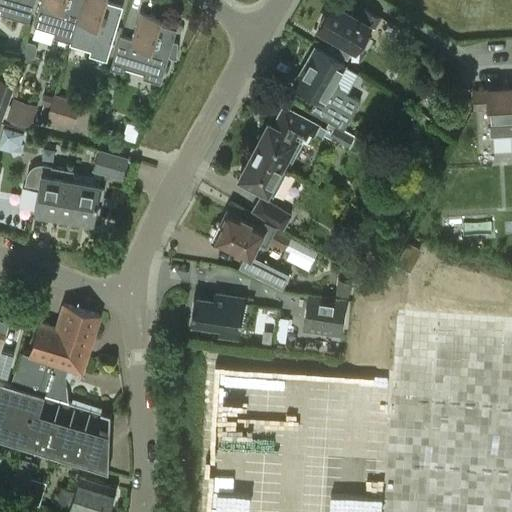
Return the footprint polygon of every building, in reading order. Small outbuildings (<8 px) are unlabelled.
[(0,0),(0,15),(27,24),(34,0),(0,0)] [(67,46),(68,46),(82,0),(40,0),(32,28),(53,34),(52,39),(68,44),(67,46)] [(82,0),(68,46),(88,52),(87,57),(105,62),(121,8),(103,2),(103,0),(82,0)] [(327,50),(331,53),(344,61),(365,27),(371,30),(377,19),(363,10),(357,21),(330,5),(316,30),(333,40),(327,50)] [(154,17),(138,13),(130,40),(118,36),(108,70),(121,74),(122,69),(142,75),(140,80),(158,85),(166,58),(174,60),(175,59),(174,59),(175,45),(171,43),(174,31),(158,26),(160,19),(154,17)] [(329,121),(326,126),(352,141),(355,136),(343,129),(359,101),(339,90),(335,78),(342,67),(314,51),(293,87),(315,100),(310,110),(329,121)] [(0,123),(1,120),(7,103),(13,84),(0,79),(0,123)] [(487,89),(473,89),(474,108),(488,107),(489,118),(488,118),(489,136),(511,134),(511,86),(499,87),(499,88),(487,88),(487,89)] [(79,103),(54,95),(46,120),(71,127),(79,103)] [(13,98),(7,118),(31,125),(37,105),(13,98)] [(432,120),(444,128),(456,111),(443,102),(432,120)] [(250,152),(285,170),(293,155),(292,155),(299,143),(304,146),(310,135),(311,135),(315,126),(281,108),(271,127),(265,124),(250,152)] [(348,149),(352,141),(326,126),(321,134),(348,149)] [(93,168),(95,169),(122,177),(127,159),(127,157),(99,149),(98,150),(93,168)] [(277,185),(285,170),(250,152),(236,179),(270,197),(276,185),(277,185)] [(99,187),(100,182),(71,177),(72,169),(45,164),(44,164),(42,164),(41,163),(39,164),(37,164),(36,164),(34,165),(33,166),(32,167),(30,168),(29,170),(28,171),(28,173),(25,183),(39,186),(35,211),(92,221),(93,216),(96,217),(98,207),(95,206),(97,197),(100,198),(102,188),(99,187)] [(261,195),(252,210),(282,227),(291,213),(261,195)] [(213,242),(244,257),(250,260),(259,242),(266,245),(269,240),(284,247),(289,237),(274,229),(275,225),(265,220),(261,228),(227,211),(220,225),(216,227),(211,236),(213,242)] [(397,262),(409,268),(419,247),(407,241),(397,262)] [(289,274),(264,261),(264,262),(257,276),(282,288),(289,274)] [(238,339),(240,325),(243,298),(213,294),(212,300),(193,297),(189,325),(217,328),(215,336),(238,339)] [(341,334),(344,305),(305,300),(302,329),(341,334)] [(511,511),(511,308),(405,301),(390,511),(511,511)] [(10,383),(40,392),(68,401),(66,375),(68,367),(80,370),(79,371),(81,371),(100,314),(63,302),(56,326),(39,321),(29,354),(21,351),(10,383)] [(0,312),(1,310),(0,310),(0,347),(0,348),(9,317),(0,314),(0,312)] [(0,349),(0,350),(0,374),(7,377),(14,353),(0,349)] [(370,464),(375,387),(214,375),(204,511),(220,511),(227,419),(263,421),(257,511),(289,511),(290,511),(295,511),(305,511),(312,420),(326,421),(319,511),(338,511),(339,505),(354,506),(357,463),(370,464)] [(34,411),(40,392),(10,383),(0,380),(0,438),(108,471),(108,449),(99,446),(103,432),(34,411)] [(116,493),(114,490),(116,486),(81,475),(76,490),(62,486),(56,505),(78,511),(107,511),(111,501),(113,500),(116,493)] [(47,482),(33,478),(26,500),(40,505),(47,482)]
